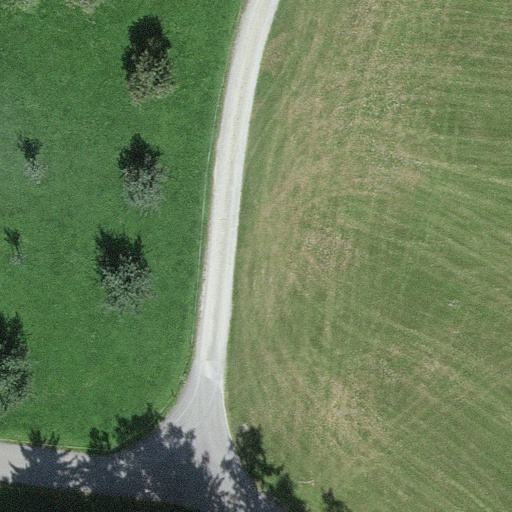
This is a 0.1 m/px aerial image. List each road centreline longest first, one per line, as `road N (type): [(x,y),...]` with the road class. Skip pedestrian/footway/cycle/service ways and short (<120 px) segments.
road 1 (track): [(170,481),(207,381),(244,22),(253,0)]
road 2 (unclassified): [(0,459),(170,481),(236,511)]
